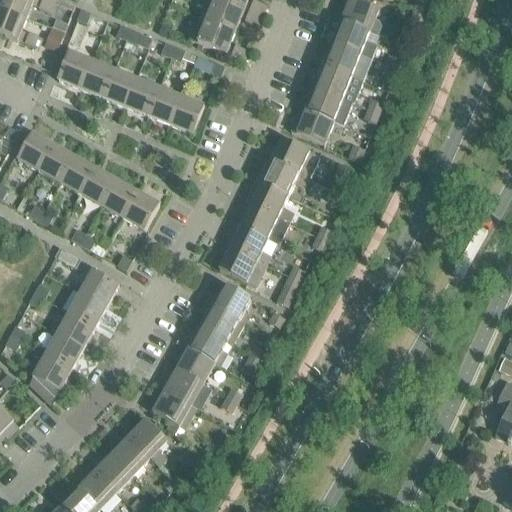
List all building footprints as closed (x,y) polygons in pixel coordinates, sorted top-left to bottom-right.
[(62,18),(66,10),(56,6),(40,0),(2,0),(0,0),(0,9),(27,21),(32,7),(39,10),(39,12),(51,17),(53,14),(62,18)] [(40,0),(56,6),(66,10),(68,4),(58,0),(40,0)] [(213,0),(207,0),(199,20),(235,34),(240,20),(246,22),(245,25),(257,30),(262,19),(213,0)] [(247,3),(248,0),(213,0),(262,19),(266,8),(253,3),(252,6),(247,3)] [(345,0),(336,23),(341,25),(369,36),(377,39),(381,29),(379,24),(375,23),(379,13),(346,0),(345,0)] [(414,12),(425,15),(428,5),(417,2),(414,12)] [(21,34),(27,21),(0,9),(0,36),(38,52),(42,41),(29,36),(29,37),(21,34)] [(414,12),(411,23),(423,26),(425,15),(414,12)] [(70,41),(80,45),(87,28),(86,27),(91,17),(81,13),(77,24),(70,41)] [(235,34),(199,20),(190,44),(244,65),(248,54),(235,49),(234,50),(229,48),(235,34)] [(64,36),(67,27),(56,22),(52,31),(64,36)] [(173,29),(163,25),(159,35),(169,39),(173,29)] [(333,47),(372,63),(377,49),(366,45),(369,36),(341,25),(333,47)] [(116,39),(126,43),(130,32),(120,28),(116,39)] [(140,36),(130,32),(126,43),(136,47),(140,36)] [(50,35),(44,50),(55,54),(61,39),(50,35)] [(161,57),(171,61),(175,50),(165,46),(161,57)] [(324,69),(363,85),(372,63),(333,47),(324,69)] [(175,50),(171,61),(180,65),(185,54),(175,50)] [(57,83),(80,92),(92,64),(69,55),(57,83)] [(197,59),(195,66),(194,69),(205,73),(209,64),(197,59)] [(390,59),(386,68),(397,73),(401,63),(390,59)] [(114,73),(92,64),(80,92),(103,101),(114,73)] [(224,70),(215,66),(210,77),(220,81),(224,70)] [(397,73),(386,68),(382,78),(393,83),(397,73)] [(354,107),(363,85),(324,69),(315,92),(352,107),(354,107)] [(103,101),(125,110),(136,82),(114,73),(103,101)] [(159,91),(136,82),(125,110),(148,119),(159,91)] [(148,119),(170,128),(181,100),(159,91),(148,119)] [(315,92),(306,114),(334,125),(343,129),(352,107),(315,92)] [(170,128),(193,137),(204,109),(181,100),(170,128)] [(372,103),(368,113),(379,117),(383,107),(372,103)] [(291,135),(324,148),(334,125),(306,114),(300,112),(291,135)] [(379,117),(368,113),(364,123),(375,127),(379,117)] [(19,136),(9,130),(4,139),(14,145),(19,136)] [(17,162),(39,174),(54,148),(32,136),(17,162)] [(309,155),(282,142),(271,166),(309,184),(320,160),(309,155)] [(60,186),(75,160),(54,148),(39,174),(60,186)] [(361,163),(365,153),(354,149),(350,158),(361,163)] [(60,186),(81,198),(96,172),(75,160),(60,186)] [(271,166),(261,187),(288,200),(294,188),(304,193),(309,184),(271,166)] [(117,184),(96,172),(81,198),(102,210),(117,184)] [(335,183),(330,193),(341,198),(346,188),(335,183)] [(102,210),(123,222),(138,196),(117,184),(102,210)] [(251,208),(278,221),(290,227),(294,217),(283,212),(288,200),(261,187),(256,184),(249,199),(251,200),(248,207),(251,208)] [(341,198),(330,193),(326,203),(336,208),(341,198)] [(123,222),(145,234),(159,208),(138,196),(123,222)] [(280,248),(290,227),(278,221),(251,208),(241,230),(268,242),(280,248)] [(29,219),(38,225),(44,214),(35,209),(29,219)] [(53,219),(44,214),(38,225),(47,230),(53,219)] [(225,249),(230,252),(257,265),(267,270),(272,260),(262,255),(268,242),(241,230),(235,227),(225,249)] [(321,230),(317,240),(327,245),(332,235),(321,230)] [(71,243),(80,248),(86,238),(77,233),(71,243)] [(86,238),(80,248),(90,253),(95,243),(86,238)] [(327,245),(317,240),(312,249),(323,254),(327,245)] [(94,255),(102,260),(110,247),(102,242),(94,255)] [(60,250),(55,260),(76,271),(81,262),(60,250)] [(267,270),(257,265),(230,252),(219,274),(247,287),(253,274),(263,279),(267,270)] [(126,274),(132,264),(123,259),(117,269),(126,274)] [(300,286),(305,276),(293,270),(288,280),(300,286)] [(93,274),(80,296),(107,310),(119,288),(93,274)] [(288,280),(284,289),(296,295),(300,286),(288,280)] [(39,288),(34,297),(44,303),(49,294),(39,288)] [(224,288),(212,310),(238,325),(250,303),(224,288)] [(288,311),(296,295),(284,289),(276,305),(288,311)] [(95,331),(107,310),(80,296),(69,317),(95,331)] [(44,303),(34,297),(29,306),(39,312),(44,303)] [(197,329),(226,346),(233,349),(244,328),(238,325),(212,310),(201,331),(197,329)] [(279,331),(284,322),(274,316),(269,326),(279,331)] [(69,317),(57,338),(83,352),(95,331),(69,317)] [(223,353),(226,346),(197,329),(189,343),(193,345),(189,352),(215,367),(221,370),(229,356),(223,353)] [(16,330),(10,339),(21,345),(26,335),(16,330)] [(57,338),(45,359),(71,374),(83,352),(57,338)] [(16,354),(21,345),(10,339),(5,348),(16,354)] [(255,350),(250,359),(260,365),(265,356),(255,350)] [(189,352),(177,373),(203,388),(215,367),(189,352)] [(29,388),(51,409),(71,374),(45,359),(29,388)] [(260,365),(250,359),(245,369),(255,374),(260,365)] [(511,380),(511,368),(505,365),(500,375),(511,380)] [(177,373),(165,394),(191,409),(197,412),(200,414),(212,393),(203,388),(177,373)] [(15,385),(8,377),(0,385),(0,386),(7,393),(15,385)] [(511,388),(506,386),(498,405),(509,410),(495,440),(508,446),(508,447),(511,449),(511,447),(511,388)] [(232,392),(226,401),(237,407),(242,398),(232,392)] [(191,409),(165,394),(153,416),(179,431),(185,434),(197,412),(191,409)] [(237,407),(226,401),(221,410),(232,416),(237,407)] [(0,437),(1,436),(7,441),(18,430),(13,425),(13,424),(0,411),(0,437)] [(167,444),(146,423),(129,441),(150,462),(160,471),(167,463),(157,454),(167,444)] [(133,479),(150,462),(129,441),(112,458),(133,479)] [(207,450),(201,458),(210,465),(217,457),(207,450)] [(112,458),(95,475),(116,496),(133,479),(112,458)] [(210,465),(201,458),(195,467),(204,474),(210,465)] [(98,511),(100,511),(116,496),(95,475),(78,492),(98,511)] [(171,497),(179,490),(169,480),(161,488),(171,497)] [(98,511),(78,492),(61,510),(63,511),(98,511)]
